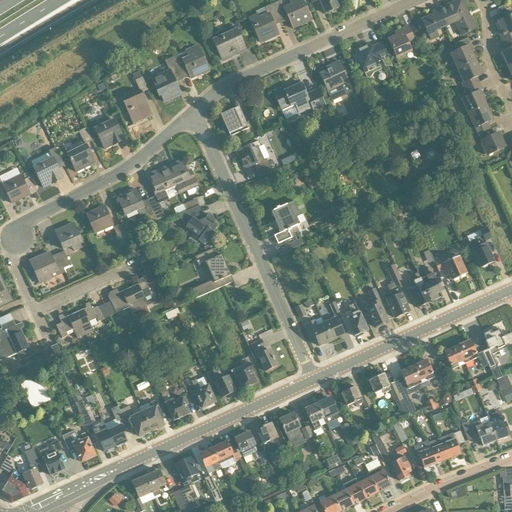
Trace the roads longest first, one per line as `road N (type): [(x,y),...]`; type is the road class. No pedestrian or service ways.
road 1 (residential): [(32,308),(12,264),(13,233),(119,170),(194,110)]
road 2 (residential): [(311,380),(194,110)]
road 3 (secondary): [(81,487),(311,380)]
road 4 (residential): [(194,110),(237,80),(407,0)]
road 5 (secondary): [(311,380),(511,290)]
road 6 (residential): [(511,459),(391,511)]
road 7 (residential): [(511,113),(486,58),(478,0)]
